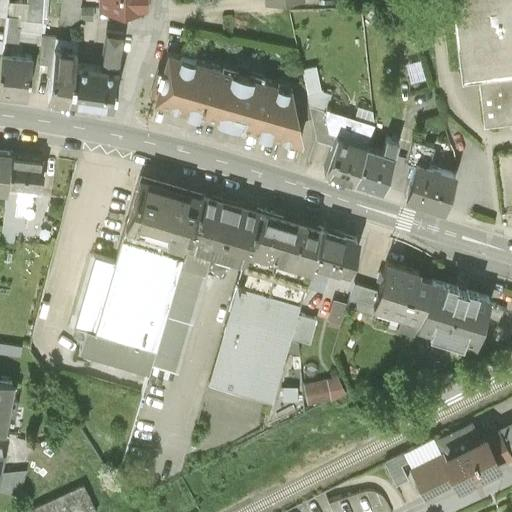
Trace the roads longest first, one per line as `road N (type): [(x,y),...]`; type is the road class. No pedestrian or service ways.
road 1 (secondary): [(121,136),(511,253)]
road 2 (residential): [(121,136),(160,0)]
road 3 (secondary): [(0,114),(121,136)]
